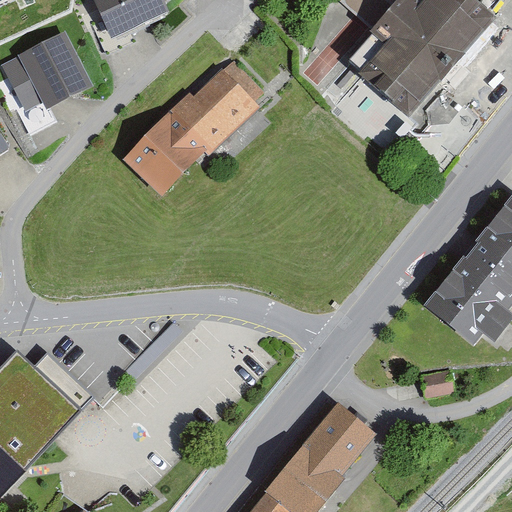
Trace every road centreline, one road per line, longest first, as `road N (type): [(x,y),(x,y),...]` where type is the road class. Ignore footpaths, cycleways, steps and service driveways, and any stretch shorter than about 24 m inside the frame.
road 1 (residential): [(18,315),(13,215),(220,6)]
road 2 (unclassified): [(338,348),(241,304),(202,301),(43,320),(18,315)]
road 3 (secondary): [(338,348),(511,132)]
road 4 (residential): [(511,387),(467,411),(424,416),(377,407),(321,370)]
road 5 (secondary): [(207,511),(321,370)]
